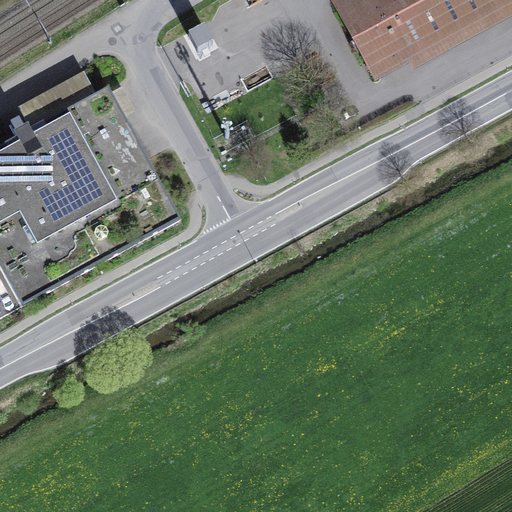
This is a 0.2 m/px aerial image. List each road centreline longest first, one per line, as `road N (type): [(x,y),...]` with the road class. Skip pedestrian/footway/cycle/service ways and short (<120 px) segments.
road 1 (secondary): [(511,90),(0,369)]
road 2 (unknown): [(239,238),(141,54),(142,30),(178,0)]
